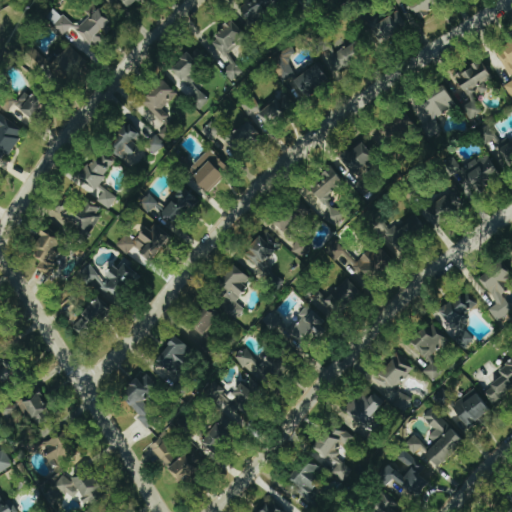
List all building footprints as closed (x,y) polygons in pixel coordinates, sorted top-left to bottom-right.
[(123,0),(130,8),(140,0),(123,0)] [(249,24),(281,8),(276,0),(254,0),(241,7),(249,24)] [(445,5),(443,0),(409,0),(416,16),(445,5)] [(45,19),(64,36),(74,25),(55,8),(45,19)] [(95,49),(105,38),(102,36),(114,22),(99,8),(77,32),(95,49)] [(381,44),(410,28),(400,11),(371,27),(381,44)] [(211,40),(228,61),(222,65),(234,80),(244,73),(227,52),(246,36),(234,21),(211,40)] [(367,56),(359,41),(329,56),(336,71),(367,56)] [(511,44),(497,51),(511,83),(506,85),(511,98),(511,44)] [(294,53),(292,46),(271,53),(281,81),(295,76),(288,56),(294,53)] [(188,86),(182,92),(199,110),(210,100),(190,80),(203,67),(189,52),(171,69),(188,86)] [(493,80),(483,61),(456,75),(466,94),(493,80)] [(308,98),(330,81),(317,64),(295,81),(308,98)] [(170,117),(162,109),(178,95),(165,80),(142,100),(162,123),(170,117)] [(46,103),(26,90),(19,101),(9,95),(2,108),(13,115),(17,109),(35,120),(46,103)] [(442,132),(436,118),(457,108),(449,91),(416,106),(430,137),(442,132)] [(259,113),(271,130),(300,109),(288,92),(259,113)] [(461,105),(471,120),(484,112),(474,97),(461,105)] [(0,127),(0,128),(0,127),(0,151),(7,157),(24,135),(0,115),(0,127)] [(202,132),(212,142),(222,131),(212,121),(202,132)] [(381,143),(416,135),(413,121),(378,128),(381,143)] [(261,137),(251,122),(227,138),(237,153),(261,137)] [(160,136),(169,141),(176,128),(167,123),(160,136)] [(123,161),(145,144),(131,126),(109,143),(123,161)] [(165,145),(157,135),(146,145),(155,154),(165,145)] [(342,156),(356,176),(377,160),(364,141),(342,156)] [(511,142),(502,145),(508,166),(511,165),(511,142)] [(231,170),(210,150),(189,171),(210,191),(231,170)] [(118,197),(100,186),(115,162),(99,151),(76,186),(111,208),(118,197)] [(501,177),(490,156),(478,163),(477,159),(460,168),(456,161),(448,166),(453,175),(461,171),(474,193),(501,177)] [(311,187),(322,200),(344,182),(333,169),(311,187)] [(434,196),(437,203),(427,208),(435,224),(460,211),(456,202),(462,199),(455,186),(434,196)] [(157,217),(173,232),(200,203),(185,188),(157,217)] [(149,214),(159,202),(149,193),(138,204),(149,214)] [(100,212),(64,200),(58,218),(89,229),(91,223),(96,225),(100,212)] [(336,227),(343,214),(331,207),(324,220),(336,227)] [(274,224),(286,233),(296,219),(284,210),(274,224)] [(391,232),(382,220),(373,227),(395,255),(427,229),(415,213),(391,232)] [(138,242),(125,234),(117,247),(129,254),(132,250),(153,263),(171,234),(150,221),(138,242)] [(37,270),(49,275),(54,265),(49,263),(60,239),(44,232),(33,257),(41,261),(37,270)] [(245,256),(260,268),(279,244),(264,232),(245,256)] [(292,251),(304,258),(312,244),(299,237),(292,251)] [(336,263),(348,253),(338,241),(326,250),(336,263)] [(388,263),(371,248),(355,267),(372,282),(388,263)] [(86,267),(80,278),(123,299),(138,269),(122,261),(119,267),(114,265),(107,278),(86,267)] [(498,322),(510,313),(499,296),(511,286),(511,278),(502,264),(480,279),(497,303),(489,309),(498,322)] [(235,302),(252,278),(235,266),(215,294),(226,302),(221,309),(236,320),(244,308),(235,302)] [(479,305),(467,290),(441,311),(453,326),(479,305)] [(74,328),(85,338),(112,311),(99,298),(83,314),(85,317),(74,328)] [(299,352),(328,326),(310,305),(300,314),(304,318),(291,329),(275,311),(268,316),(299,352)] [(219,317),(206,308),(192,328),(205,336),(219,317)] [(434,382),(444,371),(431,359),(448,340),(430,323),(412,343),(433,362),(424,372),(434,382)] [(475,338),(466,329),(455,340),(464,349),(475,338)] [(194,354),(180,338),(156,359),(171,375),(194,354)] [(259,364),(247,348),(236,355),(260,388),(287,368),(275,352),(259,364)] [(413,399),(397,390),(412,366),(393,355),(373,389),(408,409),(413,399)] [(0,360),(0,379),(1,383),(22,379),(18,357),(0,360)] [(484,391),(492,404),(511,391),(511,361),(499,369),(504,377),(484,391)] [(140,405),(160,394),(149,374),(129,386),(140,405)] [(252,386),(236,385),(236,405),(252,405),(252,386)] [(477,390),(453,406),(469,429),(492,414),(477,390)] [(362,393),(346,411),(364,428),(385,403),(374,393),(369,399),(362,393)] [(35,429),(54,419),(41,395),(22,405),(35,429)] [(214,454),(236,434),(224,420),(202,440),(214,454)] [(354,469),(337,456),(351,437),(339,428),(330,440),(324,435),(313,450),(336,467),(332,474),(344,482),(354,469)] [(427,454),(439,468),(466,443),(453,429),(427,454)] [(56,468),(77,456),(64,433),(43,445),(56,468)] [(426,446),(415,435),(407,442),(417,454),(426,446)] [(163,466),(177,460),(167,436),(153,442),(163,466)] [(0,473),(13,467),(7,451),(0,453),(0,473)] [(413,497),(432,479),(408,453),(400,460),(405,464),(397,471),(391,465),(378,477),(391,491),(400,482),(413,497)] [(172,475),(187,483),(199,462),(183,454),(172,475)] [(302,485),(299,497),(315,501),(322,466),(298,461),(294,483),(302,485)] [(58,482),(69,500),(79,494),(87,506),(99,499),(84,474),(70,483),(66,477),(58,482)] [(372,507),(377,510),(375,511),(398,511),(403,505),(384,491),(372,507)]
